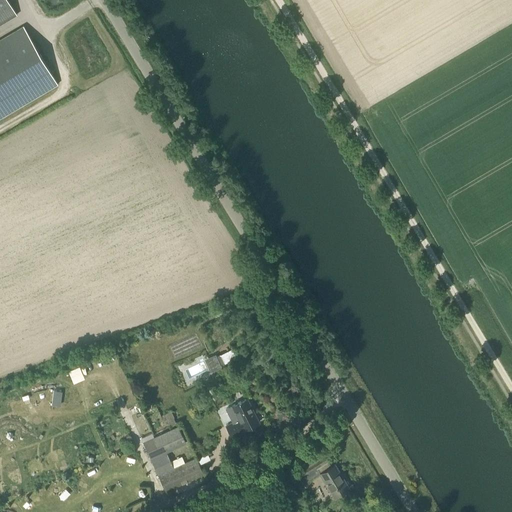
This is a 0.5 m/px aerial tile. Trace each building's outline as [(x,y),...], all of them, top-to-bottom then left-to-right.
[(0,0),(0,24),(17,15),(7,0),(0,0)] [(0,39),(0,118),(58,84),(23,26),(0,39)] [(220,366),(236,358),(231,348),(215,356),(220,366)] [(85,382),(102,376),(98,365),(81,370),(85,382)] [(68,406),(69,388),(55,387),(54,406),(68,406)] [(247,398),(232,405),(239,419),(226,426),(231,436),(259,422),(247,398)] [(166,452),(186,443),(178,427),(143,443),(151,459),(166,452)] [(166,452),(151,459),(166,492),(204,474),(196,458),(174,468),(166,452)] [(318,468),(334,497),(349,488),(335,464),(330,467),(327,463),(329,462),(324,454),(293,473),(301,486),(307,482),(303,477),(318,468)]
